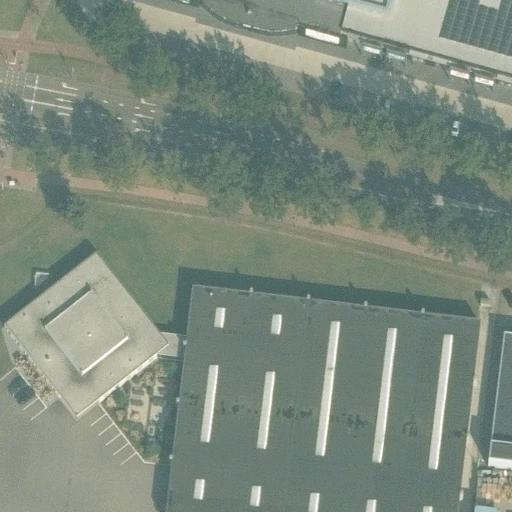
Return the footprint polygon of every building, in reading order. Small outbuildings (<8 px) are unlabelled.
[(163,0),(199,9),(199,7),(209,16),(221,23),(233,29),(259,36),(272,38),(286,37),(300,34),(299,37),(312,41),(314,41),(339,48),(352,0),(163,0)] [(429,67),(447,0),(352,0),(339,48),(345,50),(347,44),(429,67)] [(511,90),(511,0),(447,0),(429,67),(511,90)] [(183,363),(186,341),(159,338),(96,258),(4,330),(58,400),(71,390),(89,392),(98,405),(156,359),(183,363)] [(460,498),(466,444),(469,445),(469,442),(467,441),(473,387),(476,387),(476,384),(473,384),(477,348),(480,328),(423,321),(423,318),(420,318),(420,321),(366,314),(366,312),(363,311),(363,314),(308,308),(309,305),(306,304),(306,307),(251,301),(252,298),(249,298),(248,300),(192,294),(186,341),(183,363),(178,408),(175,407),(175,410),(178,411),(171,465),(169,464),(168,467),(171,468),(171,467),(190,470),(185,511),(458,511),(460,501),(462,502),(463,499),(460,498)] [(511,334),(509,333),(507,341),(503,341),(487,469),(511,472),(511,334)]
